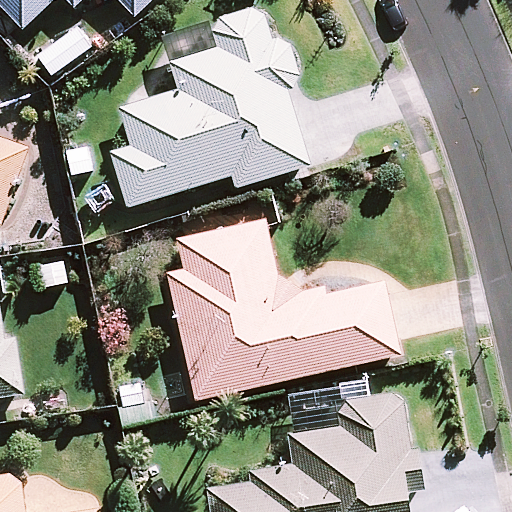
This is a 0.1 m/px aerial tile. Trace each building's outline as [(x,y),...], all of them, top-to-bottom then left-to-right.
[(0,0),(0,5),(26,31),(56,0),(66,0),(76,10),(85,0),(118,0),(137,19),(156,0),(0,0)] [(263,11),(220,24),(217,33),(222,51),(174,65),(182,93),(123,111),(134,149),(114,156),(130,209),(234,177),(238,189),(310,167),(263,11)] [(0,222),(25,151),(0,142),(0,222)] [(279,282),(264,217),(179,236),(187,273),(170,277),(198,401),(399,356),(382,285),(328,297),(327,292),(304,297),(304,295),(303,293),(302,291),(301,289),(300,287),(298,285),(296,284),(294,283),(292,282),(290,281),(288,281),(286,281),(283,281),(281,282),(279,282)] [(5,336),(1,305),(0,305),(0,398),(24,395),(16,334),(5,336)] [(417,511),(403,400),(344,407),(347,429),(290,436),(295,469),(249,475),(250,485),(210,490),(212,511),(417,511)] [(88,511),(27,511),(22,477),(0,480),(0,511),(103,511),(103,510),(88,511)]
